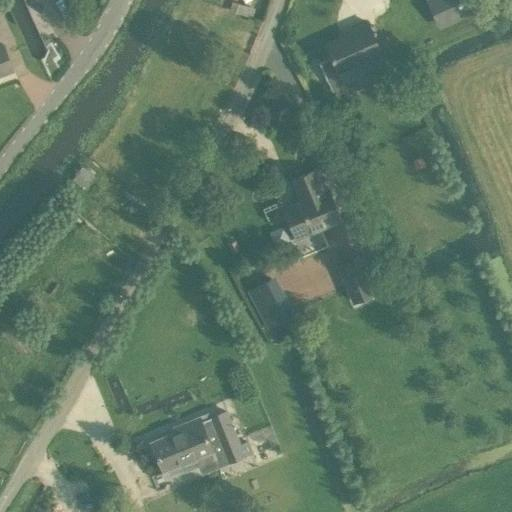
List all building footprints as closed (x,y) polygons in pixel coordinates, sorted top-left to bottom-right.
[(467,0),(427,0),(440,27),(473,12),(467,0)] [(233,1),(230,10),(252,17),(255,8),(233,1)] [(326,45),(335,66),(324,72),(334,95),(348,88),(356,92),(387,77),(390,70),(381,51),(382,51),(368,21),(343,32),(345,36),(326,45)] [(0,75),(12,71),(3,44),(0,44),(0,75)] [(418,168),(426,165),(422,156),(414,160),(418,168)] [(83,167),(73,179),(75,181),(84,188),(94,176),(85,168),(83,167)] [(323,192),(314,170),(294,179),(303,200),(285,209),(296,236),(289,240),(297,259),(328,246),(320,226),(340,217),(329,190),(323,192)] [(235,241),(228,244),(231,252),(233,254),(236,255),(238,253),(239,251),(239,248),(235,241)] [(373,291),(357,256),(337,265),(353,300),(373,291)] [(212,453),(217,465),(251,450),(247,441),(241,444),(227,410),(200,421),(199,417),(183,423),(185,427),(151,441),(164,473),(212,453)] [(276,444),(269,447),(271,452),(279,449),(276,444)]
